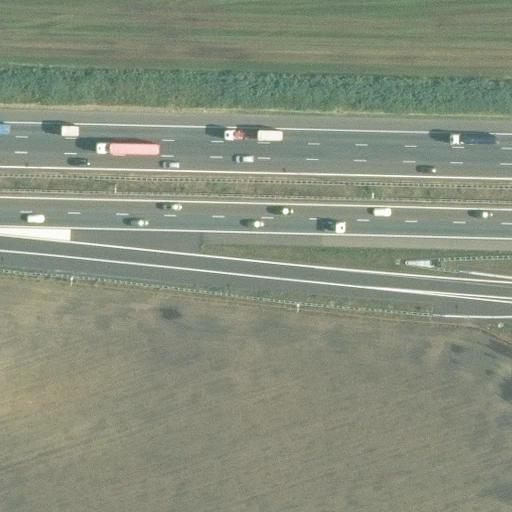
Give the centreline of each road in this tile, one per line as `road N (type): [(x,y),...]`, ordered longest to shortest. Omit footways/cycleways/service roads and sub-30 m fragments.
road 1 (motorway): [(0,217),(127,246),(511,291)]
road 2 (motorway): [(511,153),(0,141)]
road 3 (motorway): [(0,210),(511,222)]
